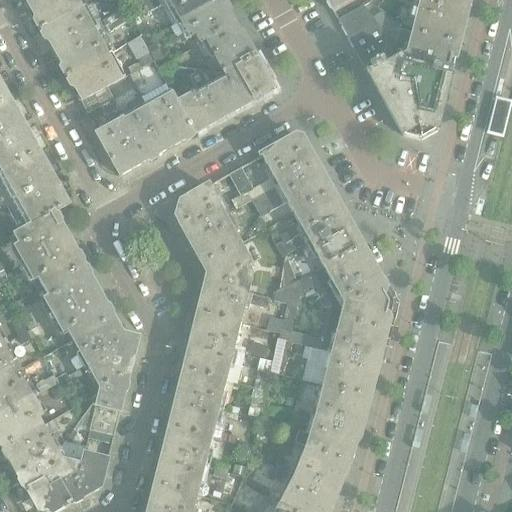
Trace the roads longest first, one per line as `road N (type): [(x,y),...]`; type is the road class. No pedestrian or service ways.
road 1 (tertiary): [(463,198),(383,511)]
road 2 (residential): [(103,217),(102,242),(160,348),(122,507),(114,511)]
road 3 (residential): [(103,217),(324,90)]
road 4 (residential): [(0,29),(103,217)]
road 5 (tertiary): [(511,0),(463,198)]
road 6 (tertiary): [(462,511),(511,315)]
road 7 (residential): [(463,198),(371,174),(324,90)]
